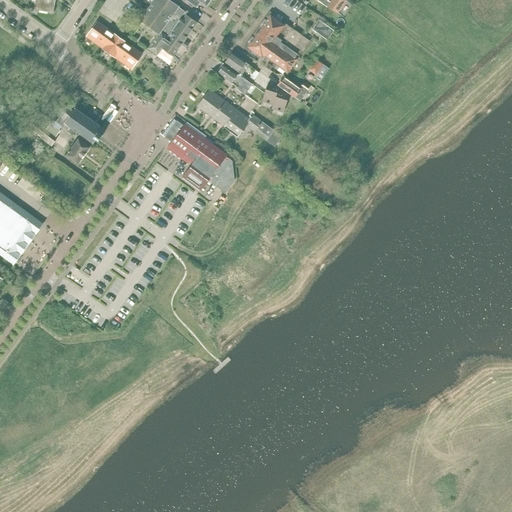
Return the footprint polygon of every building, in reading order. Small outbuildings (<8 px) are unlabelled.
[(35,0),(34,9),(54,13),(56,0),(35,0)] [(169,0),(153,0),(139,20),(158,33),(147,48),(157,55),(162,48),(173,55),(182,43),(186,46),(188,43),(184,40),(197,21),(186,14),(185,16),(183,14),(186,10),(178,5),(177,6),(169,0)] [(345,0),(331,0),(327,5),(337,12),(338,11),(343,15),(350,5),(345,2),(346,0),(345,0)] [(254,34),(248,43),(250,44),(249,46),(251,48),(249,50),(257,56),(259,54),(261,56),(263,54),(287,72),(296,59),(295,58),(297,55),(299,56),(310,41),(275,15),(273,18),(271,16),(270,18),(267,16),(261,25),(263,27),(262,28),(261,27),(257,34),(258,34),(256,36),(254,34)] [(319,19),(313,28),(326,38),(332,29),(319,19)] [(105,49),(115,35),(98,22),(89,33),(97,39),(95,42),(105,49)] [(114,56),(125,42),(115,35),(105,49),(114,56)] [(134,66),(142,54),(125,42),(114,56),(124,63),(126,60),(134,66)] [(238,74),(241,76),(249,64),(233,52),(225,62),(241,73),(239,75),(238,74)] [(315,59),(309,67),(315,71),(321,63),(315,59)] [(251,83),(241,76),(238,74),(224,63),(218,72),(238,87),(237,88),(244,93),(251,83)] [(283,76),(278,84),(295,96),(301,89),(283,76)] [(273,104),(278,90),(279,87),(267,83),(262,100),(266,102),(268,103),(268,102),(273,104)] [(210,89),(197,107),(238,137),(246,126),(254,132),(255,131),(267,139),(266,140),(275,146),(282,136),(262,122),(253,115),(250,119),(210,89)] [(278,90),(273,104),(272,108),(277,109),(277,110),(279,110),(284,111),(289,94),(278,90)] [(81,134),(93,143),(96,139),(100,142),(106,134),(101,131),(104,127),(75,107),(78,104),(71,99),(66,107),(63,107),(62,108),(59,111),(59,112),(60,113),(60,115),(56,121),(63,126),(65,123),(68,125),(64,129),(73,136),(77,131),(81,134)] [(186,122),(184,125),(212,145),(214,143),(186,122)] [(34,126),(31,130),(40,137),(52,146),(55,141),(54,140),(61,130),(50,123),(43,133),(34,126)] [(236,177),(232,160),(212,145),(184,125),(167,148),(188,163),(189,161),(192,163),(184,175),(202,188),(208,180),(224,192),(236,177)] [(93,143),(81,134),(67,154),(79,163),(93,143)] [(37,161),(42,155),(35,150),(30,156),(37,161)] [(0,254),(13,264),(41,225),(43,223),(0,191),(0,254)]
